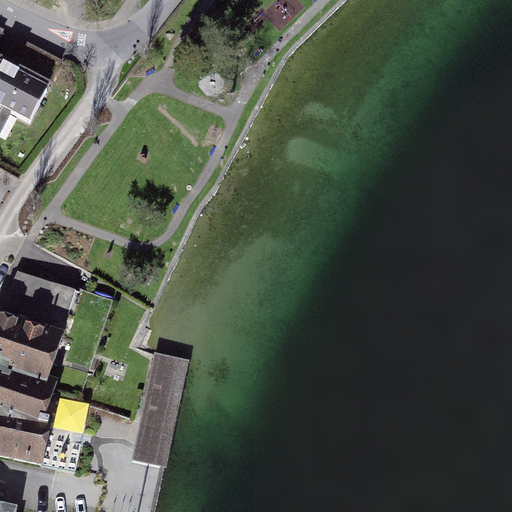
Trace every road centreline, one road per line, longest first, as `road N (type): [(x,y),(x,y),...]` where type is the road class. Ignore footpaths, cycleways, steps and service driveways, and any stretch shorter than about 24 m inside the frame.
road 1 (residential): [(0,234),(115,61)]
road 2 (residential): [(0,4),(115,61)]
